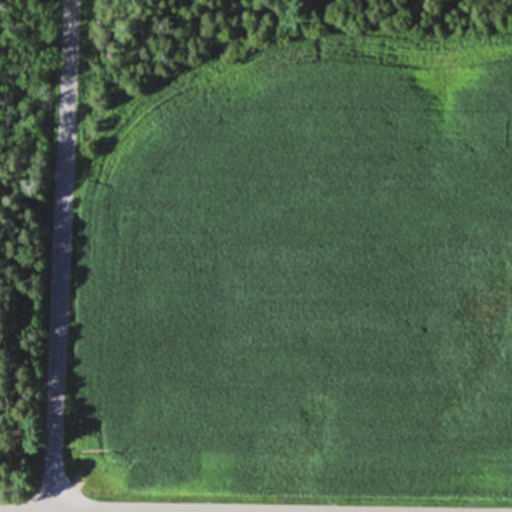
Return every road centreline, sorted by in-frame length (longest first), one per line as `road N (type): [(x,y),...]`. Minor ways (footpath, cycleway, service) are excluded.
road 1 (residential): [(63,497),(53,461),(70,0)]
road 2 (residential): [(397,511),(114,508),(63,497),(13,511)]
